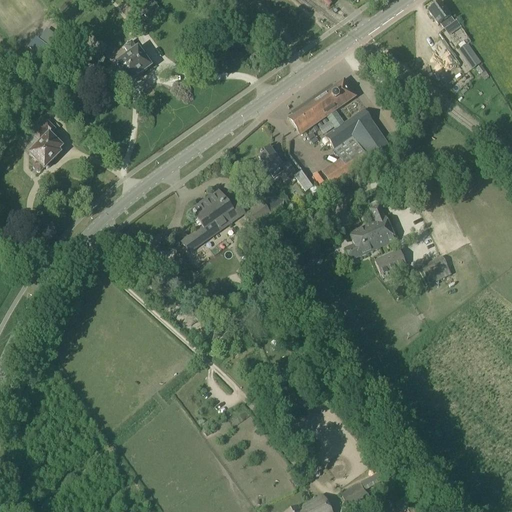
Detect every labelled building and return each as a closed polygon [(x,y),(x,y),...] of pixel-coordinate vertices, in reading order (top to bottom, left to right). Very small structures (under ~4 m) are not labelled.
[(148,5),(145,1),(136,7),(148,24),(161,14),(152,2),(148,5)] [(455,27),(453,23),(440,5),(428,13),(437,27),(440,25),(443,30),(449,26),(452,30),(455,27)] [(128,20),(135,30),(142,24),(135,15),(128,20)] [(471,38),(461,45),(475,64),(486,56),(471,38)] [(127,57),(115,65),(122,74),(117,78),(122,85),(127,82),(128,83),(133,84),(138,80),(138,76),(149,68),(136,50),(132,45),(132,44),(122,51),(127,57)] [(453,84),(457,89),(472,76),(467,71),(453,84)] [(343,82),(288,120),(299,136),(325,118),(334,131),(325,138),(333,151),(332,152),(341,164),(322,176),(333,192),(370,167),(368,163),(389,149),(363,112),(343,125),(334,112),(354,98),(343,82)] [(27,142),(34,150),(28,156),(35,163),(32,166),(31,169),(36,174),(40,173),(42,170),(43,171),(58,155),(56,153),(60,149),(49,138),(55,131),(46,122),(45,122),(40,118),(27,131),(31,136),(30,136),(32,138),(27,142)] [(269,174),(280,167),(280,166),(269,150),(257,158),(261,164),(263,166),(257,170),(263,178),(269,174)] [(280,169),(283,172),(288,179),(295,175),(288,164),(281,168),(280,169)] [(293,180),(305,196),(312,191),(300,175),(293,180)] [(186,254),(202,243),(243,215),(237,207),(229,212),(217,194),(190,213),(202,230),(196,234),(188,239),(187,238),(182,241),(183,243),(180,245),(186,254)] [(251,227),(269,214),(262,204),(244,217),(251,227)] [(358,257),(395,243),(385,219),(380,206),(370,210),(375,223),(349,233),(353,245),(344,248),(349,261),(358,257)] [(314,229),(330,222),(325,212),(309,219),(314,229)] [(288,274),(319,259),(315,251),(284,266),(288,274)] [(380,278),(405,267),(399,252),(373,263),(380,278)] [(441,258),(420,268),(424,276),(426,275),(430,284),(448,276),(446,272),(447,271),(441,258)] [(359,485),(340,496),(348,511),(356,511),(370,505),(396,491),(387,475),(382,478),(385,483),(364,494),(359,485)] [(328,511),(321,497),(291,511),(328,511)]
